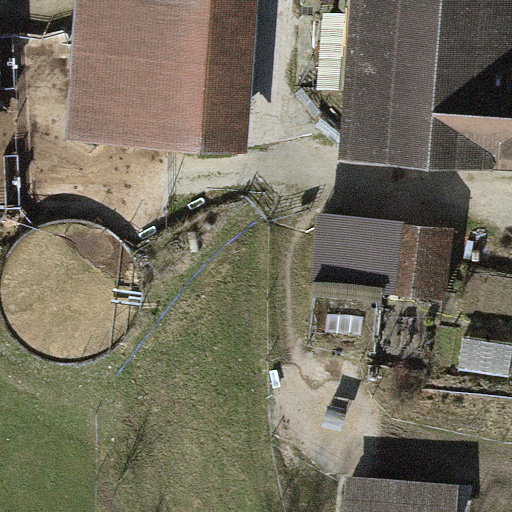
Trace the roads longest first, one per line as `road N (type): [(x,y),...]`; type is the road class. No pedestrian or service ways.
road 1 (track): [(22,0),(21,73),(42,158),(247,169),(290,147),(433,177),(511,181)]
road 2 (track): [(280,0),(290,147)]
